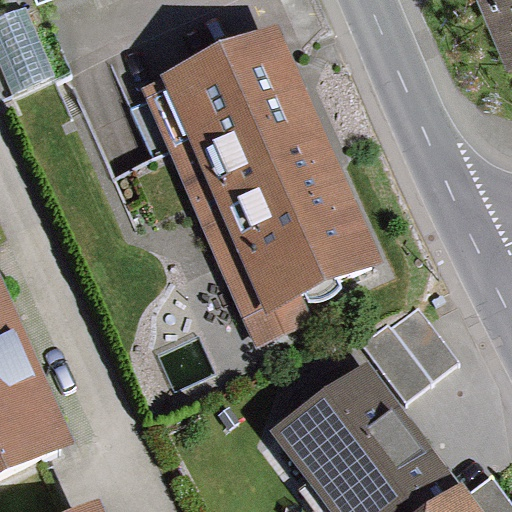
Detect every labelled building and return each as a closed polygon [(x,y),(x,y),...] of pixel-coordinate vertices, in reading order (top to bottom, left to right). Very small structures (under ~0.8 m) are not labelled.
[(511,0),(475,0),(504,73),(511,70),(511,0)] [(27,7),(0,20),(0,58),(17,95),(59,76),(27,7)] [(254,50),(137,102),(243,341),(360,289),(254,50)] [(0,301),(0,499),(73,467),(0,301)] [(417,304),(365,347),(412,403),(464,360),(417,304)] [(461,511),(362,385),(287,443),(341,511),(461,511)]
